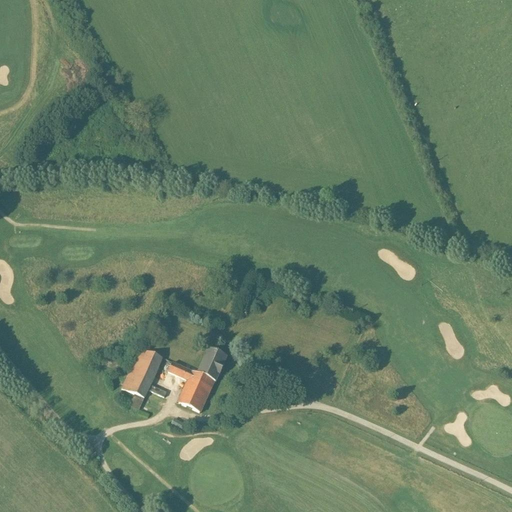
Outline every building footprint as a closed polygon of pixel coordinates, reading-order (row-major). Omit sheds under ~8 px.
[(260,287),(250,309),(260,313),(270,291),(260,287)] [(139,351),(121,391),(134,397),(144,401),(162,361),(139,351)] [(228,362),(209,353),(198,379),(215,387),(217,388),(220,381),(221,382),(226,370),(225,370),(228,362)] [(198,379),(174,368),(169,377),(189,386),(179,408),(201,418),(215,387),(198,379)] [(144,401),(134,397),(129,410),(138,414),(144,401)]
